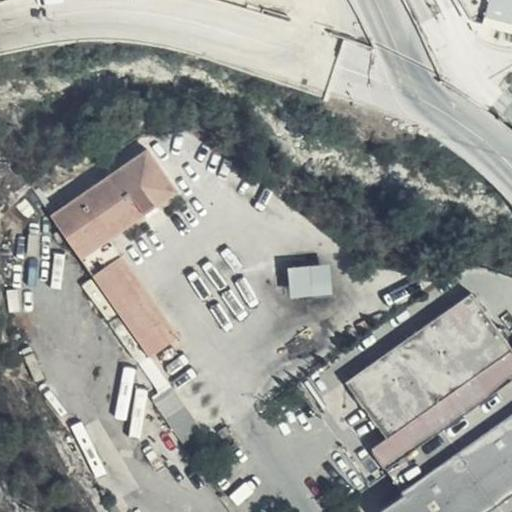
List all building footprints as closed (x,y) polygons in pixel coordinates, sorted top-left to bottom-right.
[(511,24),(511,0),(467,0),(475,14),(511,24)] [(109,229),(111,235),(178,187),(148,142),(92,180),(101,204),(109,229)] [(142,334),(163,315),(114,244),(121,268),(130,292),(142,332),(142,334)] [(320,292),(317,260),(289,264),(291,293),(320,292)] [(348,380),(387,436),(511,347),(472,291),(348,380)] [(142,334),(149,356),(180,336),(163,315),(142,334)] [(402,458),(511,377),(511,345),(511,347),(387,436),(402,458)] [(489,511),(511,496),(511,377),(402,458),(386,470),(401,492),(385,505),(382,511),(489,511)] [(163,402),(168,418),(196,455),(212,444),(177,391),(163,402)]
